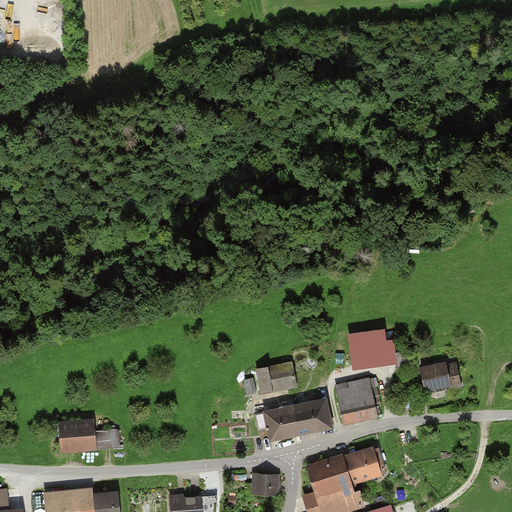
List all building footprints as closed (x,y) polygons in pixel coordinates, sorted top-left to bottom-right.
[(355,367),(400,361),(396,336),(389,337),(388,325),(349,330),(355,367)] [(295,362),(256,370),(261,397),(301,389),(295,362)] [(458,362),(423,369),(428,394),(463,387),(458,362)] [(249,395),(259,392),(255,376),(245,378),(249,395)] [(380,380),(335,388),(342,426),(387,417),(380,380)] [(330,399),(264,413),(270,443),(336,430),(330,399)] [(95,421),(58,424),(61,454),(98,450),(95,421)] [(380,445),(308,466),(316,493),(303,497),(307,511),(361,511),(354,485),(389,475),(380,445)] [(281,476),(254,475),(254,496),(280,497),(281,476)] [(92,488),(45,493),(47,511),(121,511),(120,491),(93,494),(92,488)] [(0,511),(23,511),(23,507),(10,508),(8,489),(0,490),(0,511)] [(203,511),(202,494),(171,496),(172,511),(203,511)]
